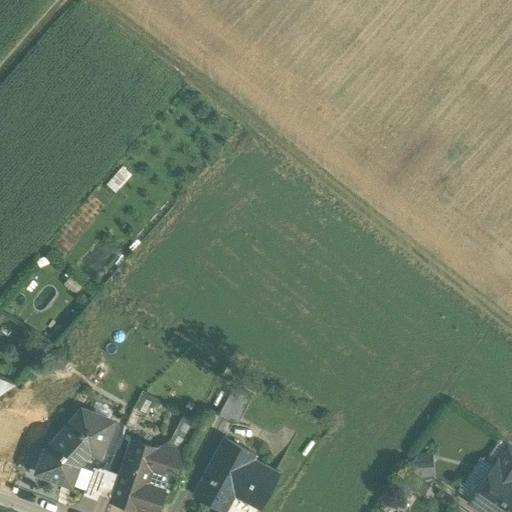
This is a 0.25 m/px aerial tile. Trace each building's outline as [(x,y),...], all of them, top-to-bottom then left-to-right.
[(253,391),(235,382),(230,391),(248,401),(253,391)] [(248,401),(230,391),(218,414),(236,423),(248,401)] [(110,421),(80,410),(43,450),(35,472),(63,482),(70,462),(87,444),(100,449),(110,421)] [(254,453),(224,437),(193,494),(220,509),(231,487),(243,494),(241,497),(260,507),(279,473),(251,458),(254,453)] [(181,456),(129,439),(122,462),(147,471),(148,468),(167,474),(173,475),(175,476),(181,456)] [(511,444),(508,441),(493,462),(498,466),(499,464),(511,472),(511,444)] [(410,465),(422,474),(435,473),(434,450),(419,452),(410,465)] [(147,471),(122,462),(110,500),(135,508),(136,507),(143,483),(147,471)] [(498,466),(474,501),(490,511),(511,511),(511,472),(499,464),(498,466)] [(98,467),(96,471),(91,469),(82,495),(96,500),(107,470),(98,467)] [(173,475),(167,474),(162,489),(161,494),(166,496),(173,475)] [(162,489),(143,483),(136,507),(152,511),(154,511),(161,494),(162,489)]
